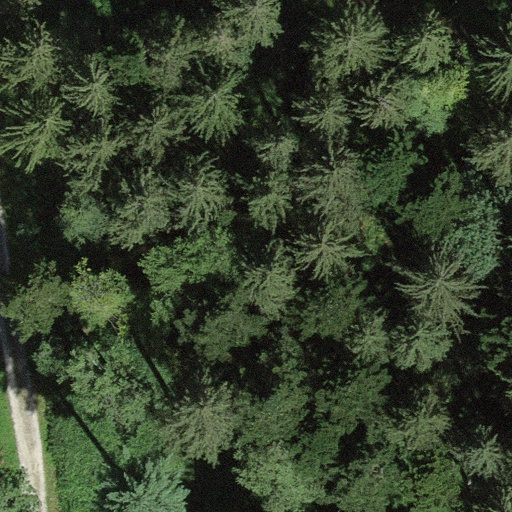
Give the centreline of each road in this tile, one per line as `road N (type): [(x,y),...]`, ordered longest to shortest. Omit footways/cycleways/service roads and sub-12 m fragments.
road 1 (track): [(38,511),(0,243)]
road 2 (track): [(511,47),(384,0)]
